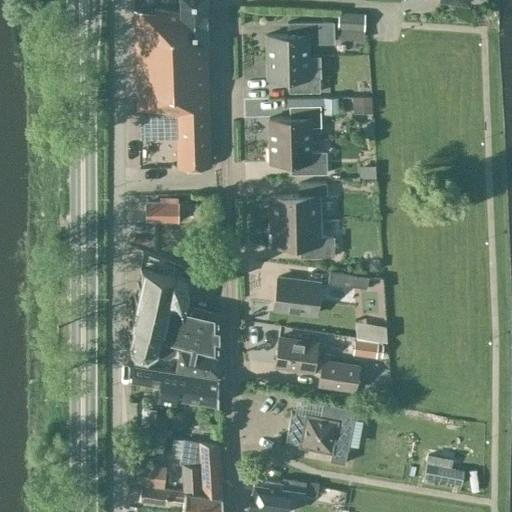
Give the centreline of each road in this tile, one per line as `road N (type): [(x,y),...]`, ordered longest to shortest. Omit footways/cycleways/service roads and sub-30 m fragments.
road 1 (residential): [(235,511),(217,0)]
road 2 (residential): [(116,511),(117,0)]
road 3 (primary): [(82,511),(82,50)]
